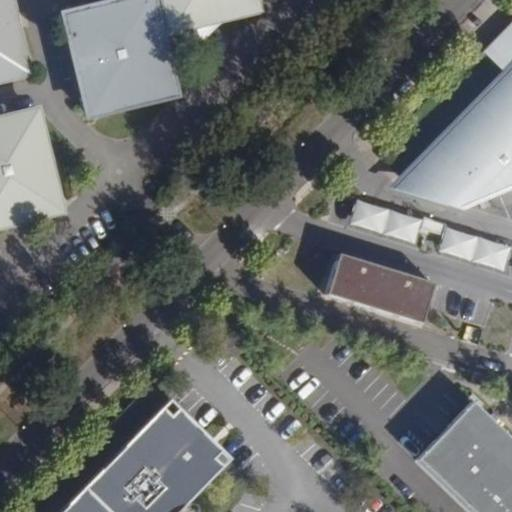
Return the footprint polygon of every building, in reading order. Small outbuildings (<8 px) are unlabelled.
[(0,0),(0,83),(28,77),(8,0),(0,0)] [(175,97),(150,0),(139,0),(65,18),(90,117),(175,97)] [(257,13),(253,0),(163,0),(172,35),(257,13)] [(511,26),(485,56),(506,77),(511,70),(511,26)] [(511,70),(506,77),(405,183),(409,190),(454,204),(511,179),(511,70)] [(0,231),(63,215),(38,115),(0,124),(0,231)] [(415,246),(423,221),(355,200),(348,225),(415,246)] [(511,250),(511,249),(445,229),(437,253),(505,274),(511,250)] [(428,291),(333,262),(322,302),(416,332),(428,291)] [(239,348),(227,336),(215,349),(227,361),(239,348)] [(511,511),(511,461),(470,402),(414,460),(468,511),(511,511)] [(166,416),(158,408),(56,511),(175,511),(219,467),(210,459),(218,451),(174,409),(166,416)]
